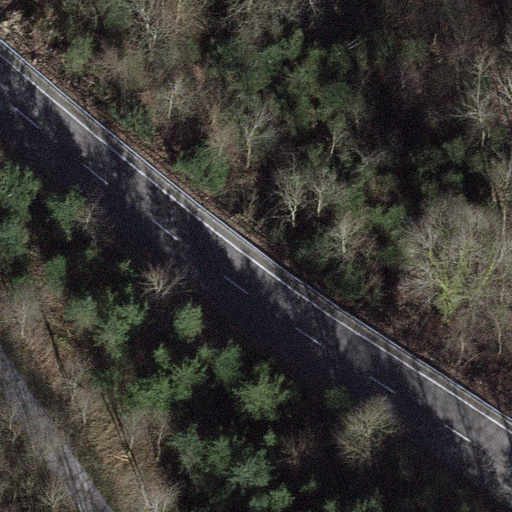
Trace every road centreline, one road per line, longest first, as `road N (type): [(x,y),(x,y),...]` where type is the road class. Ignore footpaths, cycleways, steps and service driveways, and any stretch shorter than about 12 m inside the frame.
road 1 (tertiary): [(511,473),(133,208),(0,98)]
road 2 (track): [(100,511),(0,362)]
